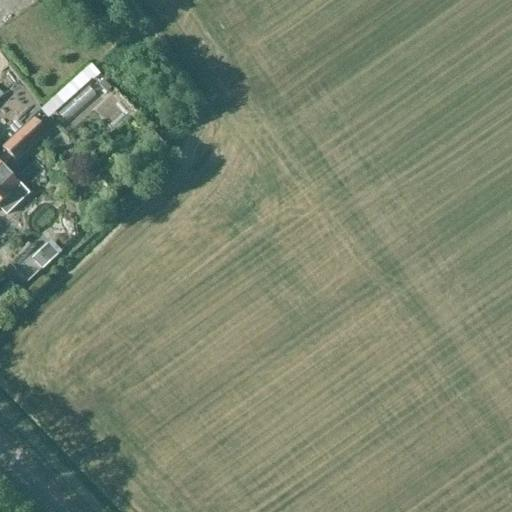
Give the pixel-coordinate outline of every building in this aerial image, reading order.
[(44,125),(94,78),(86,69),(36,116),(44,125)] [(19,126),(38,114),(26,96),(7,107),(19,126)] [(46,136),(33,123),(4,150),(16,163),(46,136)] [(0,168),(0,210),(6,216),(27,196),(17,185),(16,186),(0,168)] [(48,246),(33,260),(43,271),(59,257),(48,246)] [(0,284),(0,307),(14,293),(2,282),(0,284)]
